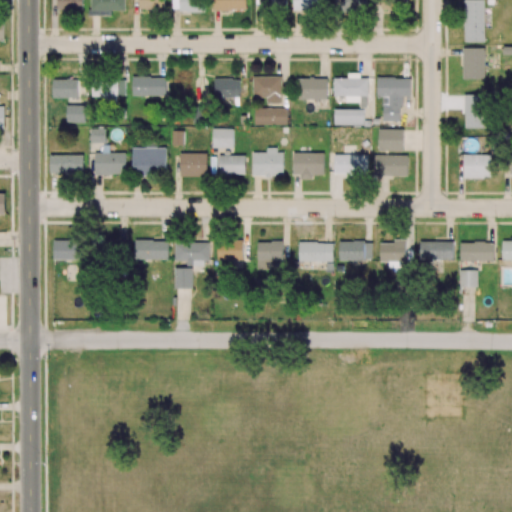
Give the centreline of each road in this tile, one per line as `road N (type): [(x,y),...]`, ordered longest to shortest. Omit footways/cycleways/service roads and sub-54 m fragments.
road 1 (tertiary): [(29,511),(27,0)]
road 2 (residential): [(0,340),(511,341)]
road 3 (residential): [(28,206),(511,208)]
road 4 (residential): [(27,44),(433,44)]
road 5 (residential): [(432,208),(433,0)]
